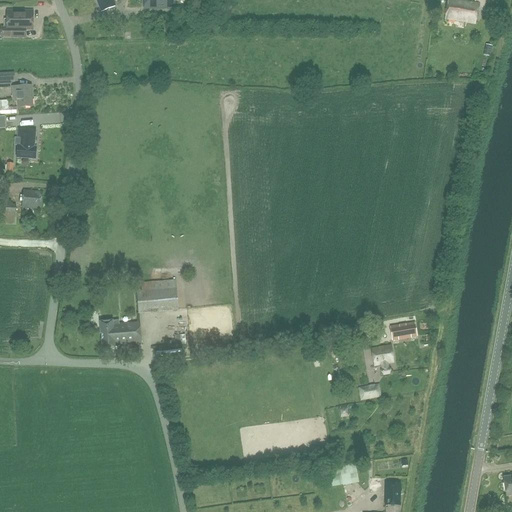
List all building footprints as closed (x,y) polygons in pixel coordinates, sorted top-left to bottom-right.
[(96,0),(101,11),(114,6),(112,1),(114,0),(96,0)] [(188,9),(187,0),(125,0),(126,9),(188,9)] [(476,24),(479,4),(453,0),(447,0),(445,19),(476,24)] [(32,29),(32,11),(7,10),(7,20),(4,20),(4,28),(1,28),(1,37),(25,37),(25,29),(32,29)] [(0,87),(10,87),(10,81),(14,81),(14,73),(0,73),(0,87)] [(18,107),(32,106),(31,86),(12,87),(13,100),(17,100),(18,107)] [(0,114),(16,113),(16,107),(8,108),(8,100),(0,100),(0,114)] [(16,157),(35,159),(36,147),(34,147),(35,130),(18,128),(17,137),(9,137),(9,145),(15,146),(15,149),(17,149),(16,157)] [(0,204),(2,204),(2,224),(15,225),(15,214),(15,205),(8,204),(9,185),(0,184),(0,204)] [(40,209),(42,192),(23,190),(22,207),(40,209)] [(138,313),(178,310),(175,280),(136,284),(138,313)] [(100,322),(103,349),(114,348),(114,346),(141,344),(139,322),(112,324),(112,321),(100,322)] [(390,326),(392,340),(416,336),(414,322),(390,326)] [(174,335),(175,346),(186,345),(185,334),(174,335)] [(391,346),(371,349),(374,366),(381,365),(382,369),(383,375),(390,374),(389,367),(388,368),(387,364),(394,362),(391,346)] [(358,388),(360,400),(381,397),(378,384),(358,388)] [(348,402),(335,405),(338,421),(351,419),(348,402)] [(359,483),(355,463),(339,466),(343,486),(359,483)] [(323,467),(323,476),(335,476),(334,466),(323,467)] [(511,476),(503,478),(507,496),(511,494),(511,476)] [(386,483),(385,505),(399,505),(400,484),(386,483)]
